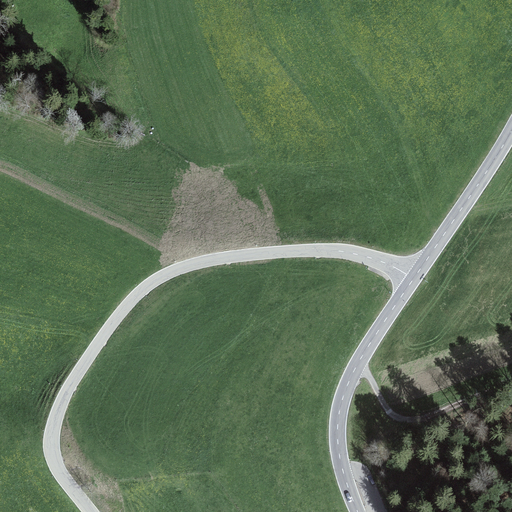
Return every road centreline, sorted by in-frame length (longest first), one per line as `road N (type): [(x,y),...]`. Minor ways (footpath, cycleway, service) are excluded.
road 1 (tertiary): [(91,511),(56,463),(54,424),(78,371),(144,287),(198,261),(287,251),(351,252),(413,277)]
road 2 (tertiary): [(358,511),(338,449),(341,402),(413,277)]
road 3 (track): [(511,384),(404,420),(385,407),(359,360)]
road 4 (tertiary): [(413,277),(511,129)]
